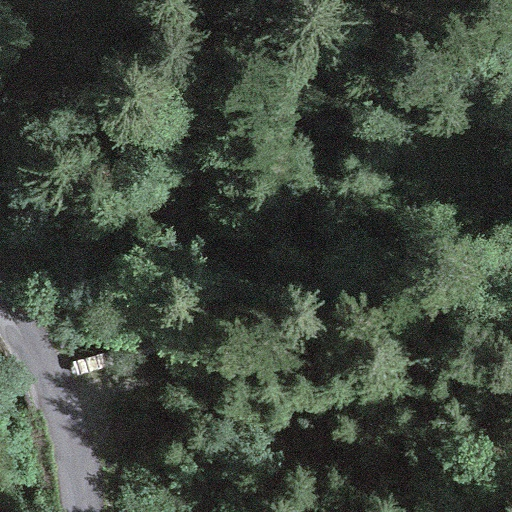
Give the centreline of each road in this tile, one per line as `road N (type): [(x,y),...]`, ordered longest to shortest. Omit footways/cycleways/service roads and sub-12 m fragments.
road 1 (track): [(511,317),(310,325),(220,340),(66,412)]
road 2 (unclassified): [(83,511),(57,387),(0,299)]
